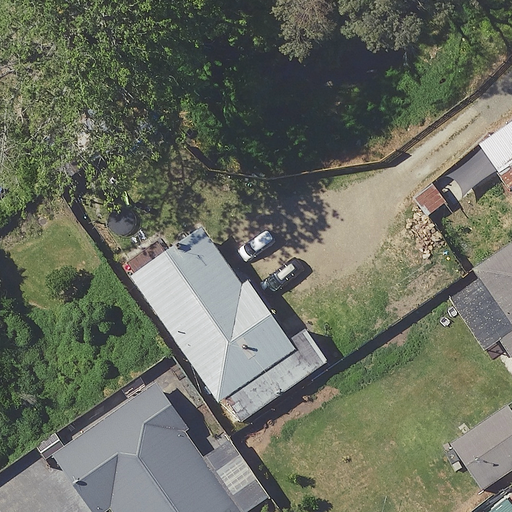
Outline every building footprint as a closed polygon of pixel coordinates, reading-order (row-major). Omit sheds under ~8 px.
[(511,120),(480,143),(502,175),(510,170),(511,172),(511,120)] [(203,221),(127,276),(218,400),(294,346),(203,221)] [(511,241),(471,270),(511,328),(496,338),(511,361),(511,241)] [(158,379),(51,454),(92,511),(105,511),(111,508),(114,511),(244,511),(185,429),(191,425),(158,379)] [(511,410),(507,403),(450,442),(483,490),(511,470),(511,410)]
